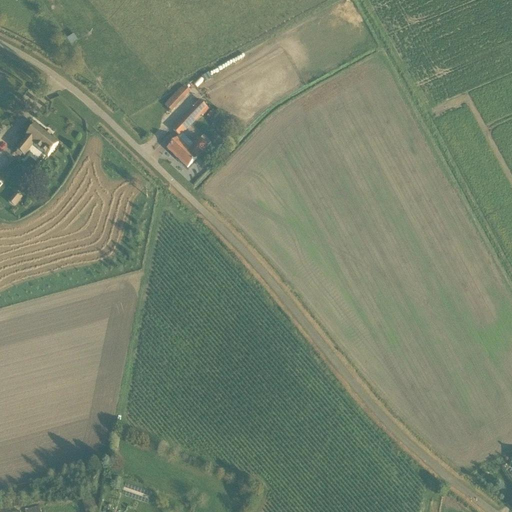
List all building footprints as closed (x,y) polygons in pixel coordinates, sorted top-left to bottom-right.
[(179,92),(177,93),(183,99),(190,92),(185,87),(179,92)] [(171,112),(180,102),(174,96),(165,106),(171,112)] [(179,136),(180,137),(181,135),(182,136),(202,115),(203,116),(208,110),(199,102),(194,108),(193,107),(173,130),(179,136)] [(212,122),(219,116),(213,110),(206,117),(212,122)] [(52,152),(57,145),(58,144),(35,126),(29,134),(15,150),(24,158),(34,147),(47,158),(52,152)] [(180,137),(179,136),(177,139),(168,149),(187,168),(197,158),(196,158),(207,147),(199,140),(193,147),(182,136),(181,135),(180,137)] [(85,511),(98,511),(94,498),(83,502),(85,511)]
